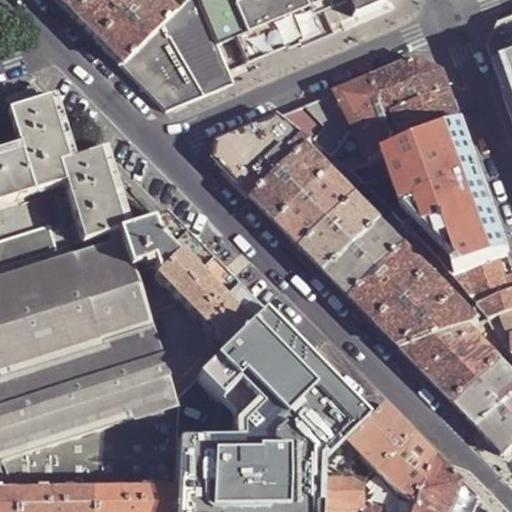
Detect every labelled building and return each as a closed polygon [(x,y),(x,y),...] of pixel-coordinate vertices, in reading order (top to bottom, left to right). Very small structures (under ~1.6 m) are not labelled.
[(53,0),(70,17),(87,0),(53,0)] [(87,0),(70,17),(96,43),(139,0),(87,0)] [(139,0),(96,43),(121,68),(162,28),(174,15),(159,0),(139,0)] [(204,98),(234,86),(223,62),(215,42),(196,0),(189,0),(174,15),(162,28),(204,98)] [(196,0),(215,42),(233,35),(245,63),(271,52),(268,43),(278,39),(281,48),(318,32),(312,18),(320,14),(318,8),(333,2),(336,8),(347,3),(352,17),(386,2),(384,0),(196,0)] [(318,8),(320,14),(336,8),(333,2),(318,8)] [(489,56),(494,71),(511,64),(511,23),(501,28),(489,56)] [(166,114),(204,98),(162,28),(121,68),(166,114)] [(268,43),(271,52),(281,48),(278,39),(268,43)] [(417,62),(371,82),(385,119),(450,91),(445,76),(417,62)] [(511,64),(494,71),(510,116),(511,121),(511,64)] [(354,132),(371,163),(396,153),(385,119),(371,82),(336,97),(354,132)] [(10,112),(41,102),(37,93),(29,86),(18,95),(5,99),(4,100),(10,112)] [(396,153),(438,136),(453,129),(462,125),(450,91),(385,119),(396,153)] [(317,147),(328,155),(335,160),(350,138),(354,132),(336,97),(281,120),(317,147)] [(63,164),(70,163),(50,100),(44,101),(63,164)] [(0,204),(59,186),(79,245),(108,235),(115,233),(119,231),(96,155),(70,163),(63,164),(44,101),(41,102),(10,112),(5,113),(16,148),(17,154),(0,159),(0,204)] [(286,174),(309,153),(317,147),(281,120),(264,127),(240,137),(266,165),(272,159),(286,174)] [(363,167),(350,172),(370,192),(395,217),(419,242),(445,267),(454,281),(500,262),(503,261),(509,258),(462,125),(453,129),(438,136),(396,153),(371,163),(363,167)] [(219,167),(254,203),(286,174),(272,159),(266,165),(240,137),(224,143),(219,167)] [(16,148),(0,152),(0,159),(17,154),(16,148)] [(119,231),(125,229),(102,153),(96,155),(119,231)] [(254,203),(278,228),(335,178),(309,153),(286,174),(254,203)] [(323,162),(337,176),(346,168),(335,160),(328,155),(323,162)] [(346,168),(350,172),(363,167),(359,158),(346,168)] [(278,228),(302,253),(359,203),(335,178),(278,228)] [(302,253),(327,278),(384,228),(359,203),(302,253)] [(258,318),(160,219),(149,222),(153,238),(245,331),(258,318)] [(153,238),(149,222),(125,229),(119,231),(115,233),(119,243),(120,243),(129,270),(149,262),(152,269),(154,277),(152,280),(223,353),(245,331),(153,238)] [(0,269),(54,253),(51,239),(53,238),(49,228),(46,228),(46,227),(32,231),(17,236),(3,240),(0,241),(0,269)] [(327,278),(351,303),(409,252),(384,228),(327,278)] [(119,243),(115,233),(108,235),(112,245),(119,243)] [(112,245),(108,235),(79,245),(54,253),(0,269),(0,281),(67,260),(112,245)] [(120,243),(119,243),(112,245),(67,260),(97,347),(147,331),(130,276),(129,270),(120,243)] [(351,303),(376,328),(434,278),(409,252),(351,303)] [(0,378),(97,347),(67,260),(0,281),(0,378)] [(149,262),(129,270),(130,276),(152,269),(149,262)] [(479,309),(511,295),(511,277),(505,280),(501,268),(500,262),(454,281),(453,281),(479,309)] [(376,328),(401,354),(467,330),(481,325),(434,278),(376,328)] [(504,317),(511,314),(511,295),(479,309),(491,322),(504,317)] [(362,425),(258,318),(245,331),(223,353),(185,390),(227,432),(227,449),(172,447),(169,494),(168,511),(318,511),(319,507),(319,482),(320,480),(320,467),(323,465),(344,443),(358,429),(362,425)] [(401,354),(453,407),(499,364),(467,330),(401,354)] [(97,347),(0,378),(0,463),(171,409),(147,331),(97,347)] [(478,432),(511,400),(511,376),(499,364),(453,407),(478,432)] [(511,400),(478,432),(505,460),(511,452),(511,400)] [(358,429),(344,443),(350,450),(372,471),(409,434),(381,406),(362,425),(358,429)] [(11,496),(169,494),(172,447),(173,426),(174,417),(173,408),(171,409),(0,463),(11,496)] [(430,455),(409,434),(372,471),(392,491),(411,503),(430,455)] [(344,443),(323,465),(332,470),(350,450),(344,443)] [(446,511),(458,483),(430,455),(411,503),(407,511),(446,511)] [(0,495),(11,496),(0,463),(0,495)] [(319,482),(319,507),(360,509),(360,484),(358,486),(347,478),(320,480),(319,482)] [(469,511),(474,500),(458,483),(446,511),(469,511)] [(0,511),(168,511),(169,494),(11,496),(0,495),(0,511)]
